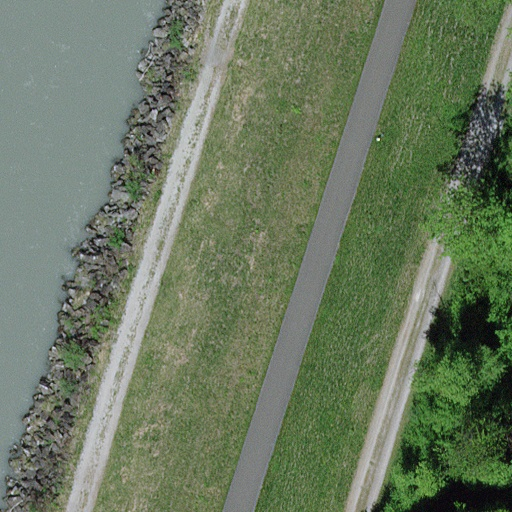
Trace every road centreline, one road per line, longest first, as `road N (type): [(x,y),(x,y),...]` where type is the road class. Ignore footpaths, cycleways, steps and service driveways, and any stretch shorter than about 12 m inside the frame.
road 1 (track): [(239,511),(409,0)]
road 2 (track): [(234,0),(79,511)]
road 3 (track): [(511,87),(386,511)]
